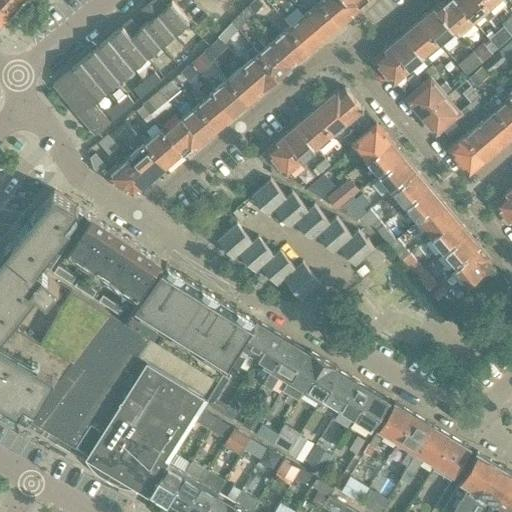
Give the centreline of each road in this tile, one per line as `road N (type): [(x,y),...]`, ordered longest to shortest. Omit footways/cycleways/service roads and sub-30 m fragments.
road 1 (residential): [(137,217),(469,418)]
road 2 (residential): [(137,217),(316,63),(350,58)]
road 3 (residential): [(459,192),(350,58)]
road 4 (residential): [(14,77),(109,0)]
